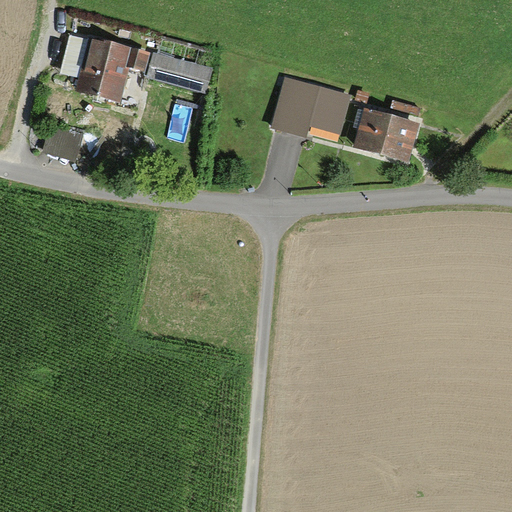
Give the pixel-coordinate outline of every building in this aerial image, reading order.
[(145,58),(74,40),(61,90),(116,104),(125,72),(140,76),(145,58)] [(149,76),(204,89),(208,70),(154,57),(149,76)] [(334,145),(346,100),(282,82),(270,128),(334,145)] [(352,104),(363,107),(365,98),(354,95),(352,104)] [(363,116),(353,154),(403,167),(413,129),(363,116)] [(40,153),(71,160),(76,137),(46,130),(40,153)]
